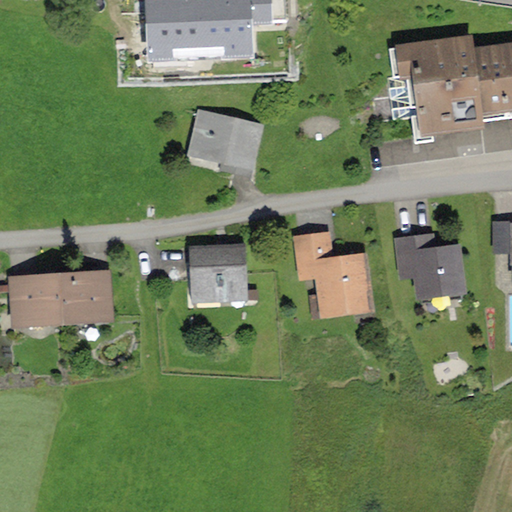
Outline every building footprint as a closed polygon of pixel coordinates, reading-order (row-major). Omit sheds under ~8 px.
[(165,0),(167,38),(157,38),(159,74),(196,72),(196,59),(251,56),(250,30),(257,30),(255,0),(165,0)] [(412,84),(420,146),(487,138),(486,125),(511,121),(511,47),(474,52),(473,41),(396,50),(400,86),(412,84)] [(266,128),(199,111),(188,158),(255,175),(266,128)] [(511,258),(511,240),(511,226),(494,226),(493,258),(511,258)] [(317,263),(333,262),(331,235),(295,239),(299,284),(319,282),(317,263)] [(418,254),(435,252),(434,238),(396,241),(400,284),(420,282),(418,254)] [(245,248),(190,252),(194,310),(249,306),(245,248)] [(435,252),(418,254),(420,282),(422,303),(465,299),(460,250),(435,252)] [(333,262),(317,263),(319,282),(323,323),(370,318),(364,258),(333,262)] [(112,278),(62,280),(64,333),(114,332),(112,278)] [(62,280),(12,281),(13,335),(64,333),(62,280)]
